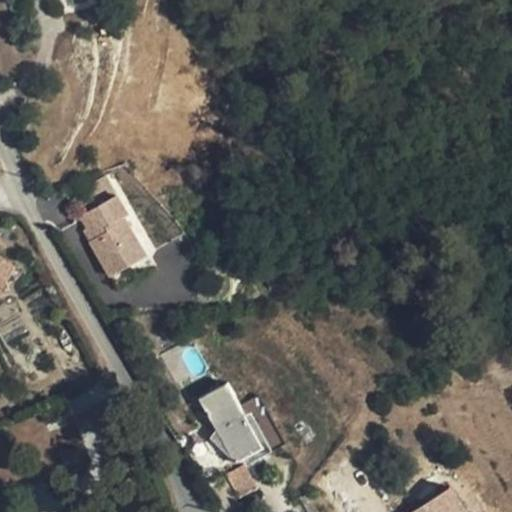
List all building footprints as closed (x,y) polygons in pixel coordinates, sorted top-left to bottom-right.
[(90,241),(119,289),(139,277),(131,265),(149,254),(126,217),(129,215),(117,195),(82,216),(96,238),(90,241)] [(0,292),(15,268),(0,258),(0,292)] [(264,447),(246,414),(228,382),(199,398),(217,429),(235,461),(236,463),(244,458),(263,447),(264,447)] [(251,411),(246,414),(264,447),(263,447),(244,458),(247,464),(272,450),(251,411)] [(217,429),(211,438),(221,447),(235,461),(217,429)] [(211,453),(221,447),(211,438),(204,441),(211,453)] [(224,475),(237,498),(252,490),(253,492),(254,492),(256,492),(257,492),(258,491),(258,490),(258,489),(258,488),(258,487),(257,487),(256,486),(255,486),(254,486),(254,487),(242,465),(224,475)] [(465,511),(448,487),(410,511),(465,511)]
